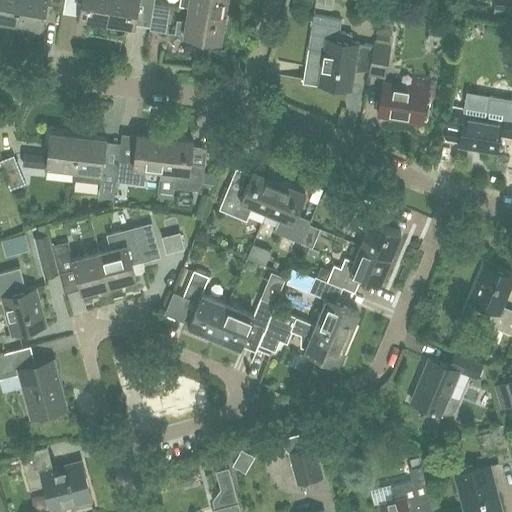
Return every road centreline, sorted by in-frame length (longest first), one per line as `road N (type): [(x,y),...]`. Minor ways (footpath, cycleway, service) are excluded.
road 1 (residential): [(243,415),(343,392),(375,370),(451,198)]
road 2 (residential): [(129,457),(85,351),(86,337),(97,330),(129,331),(228,377),(243,415)]
road 3 (residential): [(241,110),(162,92),(0,83)]
road 4 (residential): [(451,198),(241,110)]
road 5 (residential): [(129,457),(153,439),(243,415)]
